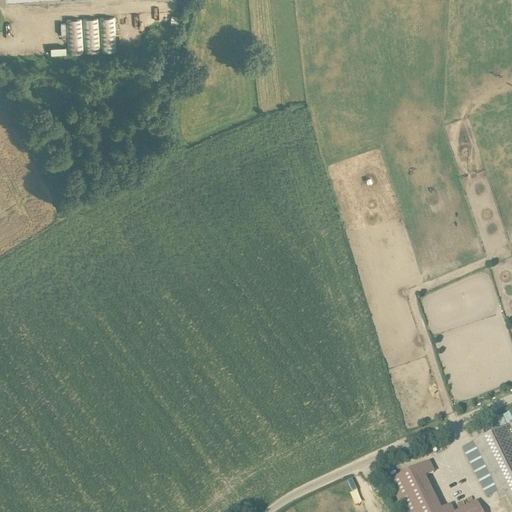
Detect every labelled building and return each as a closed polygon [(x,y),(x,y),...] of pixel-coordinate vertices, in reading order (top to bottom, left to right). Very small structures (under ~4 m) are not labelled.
[(99,19),(101,53),(116,52),(114,18),(99,19)] [(83,20),(84,54),(100,53),(98,19),(83,20)] [(66,21),(68,55),(83,54),(82,20),(66,21)] [(487,497),(497,492),(501,500),(507,497),(511,507),(511,411),(502,417),(507,426),(473,443),(463,448),(487,497)] [(403,511),(481,511),(477,503),(459,511),(452,511),(450,506),(440,510),(424,478),(434,473),(429,464),(390,484),(403,511)]
